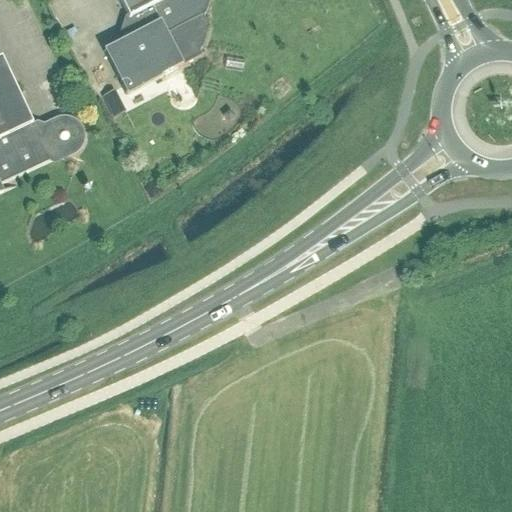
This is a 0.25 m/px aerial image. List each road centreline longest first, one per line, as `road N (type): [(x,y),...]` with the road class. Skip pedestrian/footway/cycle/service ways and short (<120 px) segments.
road 1 (primary): [(0,412),(283,270)]
road 2 (primary): [(283,270),(299,269),(440,177),(477,167)]
road 3 (primary): [(441,125),(426,153),(290,256),(283,270)]
